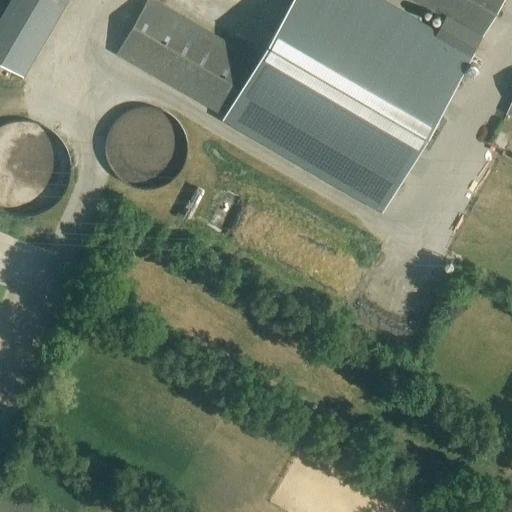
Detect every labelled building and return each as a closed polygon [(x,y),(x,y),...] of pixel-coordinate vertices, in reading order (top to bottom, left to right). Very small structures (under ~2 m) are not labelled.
[(9,0),(0,17),(0,62),(15,71),(22,75),(66,0),(9,0)] [(232,40),(194,19),(168,5),(160,0),(145,0),(117,51),(154,72),(207,102),(209,103),(227,113),(253,68),(261,56),(254,52),(252,51),(233,41),(232,40)] [(269,42),(261,56),(253,68),(227,113),(229,114),(386,201),(418,144),(424,133),(438,109),(451,87),(461,70),(471,53),(380,0),(293,0),(282,19),(281,21),(269,42)] [(419,0),(479,35),(499,0),(419,0)] [(153,158),(124,159),(126,177),(186,174),(183,117),(169,118),(170,134),(159,135),(159,146),(153,147),(153,158)] [(400,322),(411,327),(420,304),(409,299),(400,322)]
